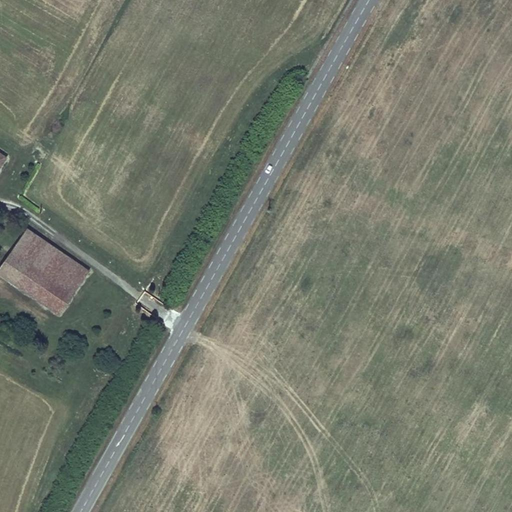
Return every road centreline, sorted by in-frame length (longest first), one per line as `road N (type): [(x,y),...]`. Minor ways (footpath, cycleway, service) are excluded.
road 1 (tertiary): [(369,0),(80,511)]
road 2 (track): [(183,327),(25,212),(0,203)]
